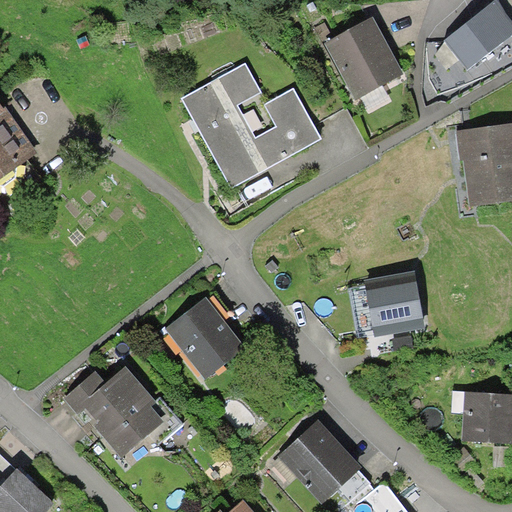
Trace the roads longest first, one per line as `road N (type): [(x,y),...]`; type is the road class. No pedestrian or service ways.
road 1 (residential): [(228,253),(283,331),(353,405),(478,511)]
road 2 (residential): [(0,394),(121,511)]
